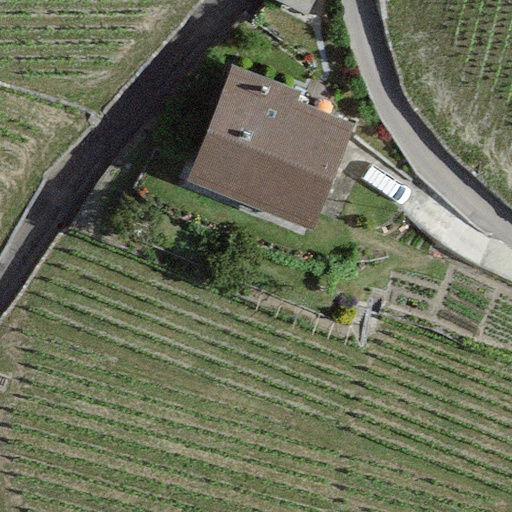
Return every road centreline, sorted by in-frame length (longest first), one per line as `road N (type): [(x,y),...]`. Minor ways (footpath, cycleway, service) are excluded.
road 1 (unclassified): [(231,0),(59,194),(0,298)]
road 2 (unclassified): [(511,237),(411,150),(373,62),(361,0)]
